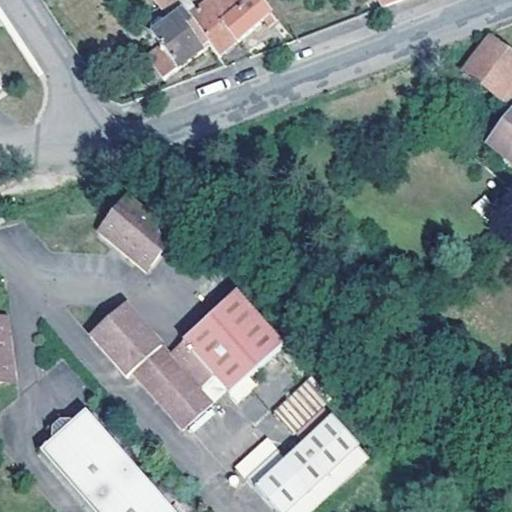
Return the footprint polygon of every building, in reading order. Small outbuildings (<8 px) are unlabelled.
[(155,0),(163,10),(175,1),(174,0),(155,0)] [(254,0),(211,0),(189,19),(209,45),(220,59),(264,21),(270,28),(274,23),(254,0)] [(175,1),(163,10),(174,23),(185,14),(175,1)] [(209,45),(189,19),(185,14),(174,23),(154,38),(162,48),(148,58),(165,81),(202,54),(200,52),(209,45)] [(511,58),(488,41),(463,73),(478,85),(500,101),(511,111),(511,114),(487,146),(511,165),(511,58)] [(490,112),(500,101),(478,85),(469,96),(490,112)] [(18,211),(14,199),(2,204),(6,215),(18,211)] [(100,238),(148,274),(171,244),(122,208),(100,238)] [(234,399),(245,388),(253,396),(262,386),(255,379),(286,348),(236,297),(172,357),(129,309),(94,342),(131,382),(138,376),(188,432),(216,405),(204,392),(217,379),(229,393),(234,399)] [(0,381),(12,380),(5,325),(0,325),(0,381)] [(204,392),(216,405),(229,393),(217,379),(204,392)] [(336,402),(333,400),(316,381),(279,417),(295,434),(299,438),(301,437),(311,448),(288,471),(306,490),(315,499),(364,452),(357,444),(327,411),(336,402)] [(211,446),(235,422),(222,408),(197,431),(211,446)] [(40,459),(86,511),(164,511),(84,421),(40,459)] [(276,459),(271,454),(265,447),(241,472),(246,477),(252,483),(276,459)]
